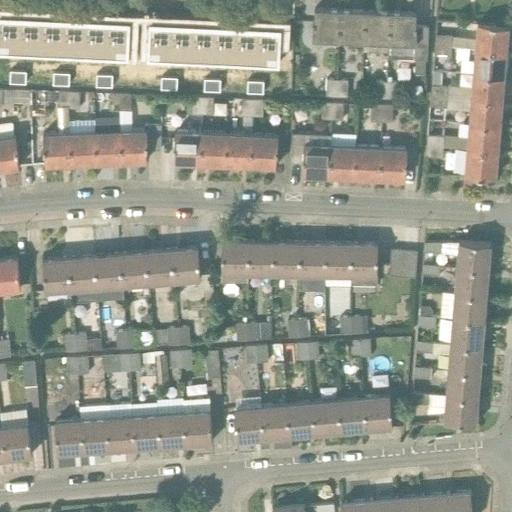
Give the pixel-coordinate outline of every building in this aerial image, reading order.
[(312,39),(338,40),(339,10),(314,9),(313,22),(312,21),(312,39)] [(338,40),(363,41),(365,11),(339,10),(338,40)] [(389,53),(389,42),(390,12),(365,11),(363,41),(364,41),(363,52),(389,53)] [(413,59),(427,60),(428,26),(415,26),(416,13),(390,12),(389,42),(414,43),(413,59)] [(21,17),(0,16),(0,49),(19,50),(21,17)] [(41,51),(43,18),(21,17),(19,50),(41,51)] [(63,52),(64,19),(43,18),(41,51),(63,52)] [(64,19),(63,52),(84,54),(86,20),(64,19)] [(86,20),(84,54),(106,55),(107,21),(86,20)] [(107,21),(106,55),(128,56),(129,22),(107,21)] [(475,49),(505,52),(507,26),(494,25),(494,23),(477,22),(475,37),(475,49)] [(171,58),(172,24),(150,23),(149,57),(171,58)] [(192,59),(194,25),(172,24),(171,58),(192,59)] [(194,25),(192,59),(214,60),(215,26),(194,25)] [(235,61),(237,27),(215,26),(214,60),(235,61)] [(237,27),(235,61),(257,62),(259,28),(237,27)] [(259,28),(257,62),(279,63),(280,29),(259,28)] [(435,45),(452,46),(453,35),(436,34),(435,45)] [(452,46),(435,45),(434,56),(451,58),(452,46)] [(472,72),(503,74),(505,52),(475,49),(473,59),(472,72)] [(18,70),(10,70),(9,82),(18,83),(18,70)] [(18,83),(26,83),(27,70),(18,70),(18,83)] [(62,72),(53,72),(53,84),(61,85),(62,72)] [(61,85),(70,85),(70,72),(62,72),(61,85)] [(503,74),(472,72),(471,87),(470,98),(501,100),(503,74)] [(105,74),(96,73),(96,86),(104,86),(105,74)] [(104,86),(113,87),(113,74),(105,74),(104,86)] [(170,76),(161,76),(160,89),(169,89),(170,76)] [(169,89),(178,89),(178,77),(170,76),(169,89)] [(213,78),(204,78),(204,90),(212,91),(213,78)] [(212,91),(221,91),(221,78),(213,78),(212,91)] [(325,96),(336,96),(337,79),(326,79),(325,96)] [(336,96),(347,97),(348,80),(337,79),(336,96)] [(256,80),(247,80),(247,92),(255,93),(256,80)] [(255,93),(264,93),(264,80),(256,80),(255,93)] [(376,98),(387,99),(387,81),(377,81),(376,98)] [(387,99),(398,99),(398,82),(387,81),(387,99)] [(431,95),(448,96),(449,86),(432,84),(431,95)] [(57,108),(68,108),(69,91),(58,91),(57,108)] [(69,91),(68,108),(79,109),(80,92),(69,91)] [(109,93),(109,110),(120,110),(120,93),(109,93)] [(120,110),(130,111),(131,94),(120,93),(120,110)] [(448,96),(431,95),(430,106),(447,108),(448,96)] [(191,113),(202,114),(202,97),(191,96),(191,113)] [(202,114),(213,114),(213,97),(202,97),(202,114)] [(241,115),(252,116),(252,99),(242,98),(241,115)] [(468,123),(499,126),(501,100),(470,98),(469,110),(468,123)] [(252,116),(262,116),(263,99),(252,99),(252,116)] [(321,119),(331,119),(332,102),(321,102),(321,119)] [(331,119),(342,120),(343,103),(332,102),(331,119)] [(370,121),(381,121),(381,104),(370,104),(370,121)] [(381,121),(391,122),(392,105),(381,104),(381,121)] [(467,136),(466,149),(497,152),(499,126),(468,123),(467,136)] [(146,160),(146,150),(161,149),(161,124),(146,125),(146,129),(131,130),(120,130),(119,130),(121,161),(146,160)] [(96,162),(121,161),(119,130),(93,131),(96,162)] [(93,131),(70,132),(68,132),(70,163),(96,162),(93,131)] [(174,161),(199,162),(201,132),(174,131),(173,148),(175,148),(174,161)] [(45,164),(70,163),(68,132),(58,132),(43,133),(43,151),(44,151),(45,164)] [(199,162),(225,164),(226,133),(201,132),(199,162)] [(357,140),(357,132),(332,134),(333,142),(357,140)] [(225,164),(250,165),(251,134),(226,133),(225,164)] [(251,134),(250,165),(275,166),(276,153),(277,153),(278,135),(251,134)] [(427,146),(444,147),(445,136),(444,135),(428,134),(427,146)] [(0,137),(0,168),(19,166),(17,153),(18,153),(15,135),(0,137)] [(303,174),(329,175),(330,145),(303,143),(302,161),(304,161),(303,174)] [(329,175),(354,176),(356,146),(330,145),(329,175)] [(354,176),(379,178),(380,147),(356,146),(354,176)] [(444,147),(427,146),(426,156),(443,157),(444,147)] [(380,147),(379,178),(404,179),(405,166),(406,166),(407,148),(380,147)] [(497,152),(466,149),(464,175),(481,177),(482,176),(495,177),(497,152)] [(247,283),(248,273),(248,240),(222,240),(221,282),(247,283)] [(248,273),(273,273),(274,241),(248,240),(248,273)] [(456,266),(488,269),(490,243),(458,240),(458,242),(456,266)] [(273,273),(299,274),(299,241),(274,241),(273,273)] [(299,274),(325,274),(325,242),(299,241),(299,274)] [(440,253),(441,241),(424,241),(423,252),(440,253)] [(337,282),(350,282),(351,242),(325,242),(325,274),(338,274),(337,282)] [(350,284),(377,285),(377,243),(351,242),(350,282),(350,284)] [(198,278),(200,278),(197,246),(172,248),(173,280),(174,288),(199,286),(198,278)] [(148,283),(173,280),(172,248),(146,250),(148,283)] [(388,275),(415,277),(417,251),(390,248),(388,275)] [(122,285),(148,283),(146,250),(120,252),(122,285)] [(96,287),(122,285),(120,252),(94,255),(96,287)] [(71,289),(96,287),(94,255),(68,257),(71,289)] [(0,290),(20,289),(17,257),(0,258),(0,290)] [(45,291),(71,289),(68,257),(42,259),(45,291)] [(438,276),(439,265),(423,263),(422,275),(438,276)] [(454,292),(486,294),(488,269),(456,266),(454,292)] [(454,292),(453,304),(452,318),(483,320),(486,294),(454,292)] [(354,333),(367,333),(366,315),(353,316),(354,333)] [(417,326),(434,328),(435,316),(418,315),(417,326)] [(340,334),(354,333),(353,316),(340,317),(340,334)] [(299,336),(310,336),(309,318),(298,319),(299,336)] [(449,343),(481,346),(483,320),(452,318),(451,318),(449,343)] [(288,337),(299,336),(298,319),(287,320),(288,337)] [(236,340),(247,340),(246,322),(235,323),(236,340)] [(247,340),(258,339),(257,322),(246,322),(247,340)] [(180,344),(190,344),(188,326),(179,327),(180,344)] [(170,344),(180,344),(179,327),(169,327),(170,344)] [(127,348),(138,347),(137,329),(126,330),(127,348)] [(116,348),(127,348),(126,330),(115,331),(116,348)] [(76,351),(101,349),(101,337),(86,339),(86,332),(75,333),(76,351)] [(65,352),(76,351),(75,333),(64,334),(65,352)] [(360,356),(371,355),(370,338),(359,339),(360,356)] [(0,357),(11,356),(9,339),(0,339),(0,357)] [(349,357),(360,356),(359,339),(348,339),(349,357)] [(416,340),(415,352),(436,354),(437,342),(416,340)] [(308,359),(319,358),(318,341),(307,342),(308,359)] [(297,360),(308,359),(307,342),(296,342),(297,360)] [(449,369),(479,372),(481,346),(449,343),(448,355),(449,369)] [(257,362),(268,362),(267,344),(255,345),(257,362)] [(246,363),(257,362),(255,345),(244,346),(246,363)] [(181,367),(192,366),(191,349),(180,350),(181,367)] [(170,368),(181,367),(180,350),(169,351),(170,368)] [(206,378),(220,377),(216,350),(203,351),(206,378)] [(130,370),(141,370),(140,352),(129,353),(130,370)] [(119,371),(130,370),(129,353),(118,354),(119,371)] [(78,373),(89,373),(88,355),(77,356),(78,373)] [(67,374),(78,373),(77,356),(66,357),(67,374)] [(23,386),(36,385),(34,361),(21,362),(23,386)] [(430,378),(431,367),(414,366),(413,377),(430,378)] [(446,395),(477,398),(479,372),(449,369),(446,395)] [(363,392),(364,396),(366,428),(392,425),(389,393),(378,394),(378,390),(363,392)] [(412,392),(411,403),(429,404),(430,393),(412,392)] [(446,395),(445,406),(444,421),(475,424),(477,398),(446,395)] [(340,430),(366,428),(364,396),(337,398),(340,430)] [(314,432),(340,430),(337,398),(312,400),(314,432)] [(237,439),(263,436),(261,404),(260,400),(248,401),(248,406),(234,407),(237,439)] [(288,434),(314,432),(312,400),(286,402),(288,434)] [(263,436),(288,434),(286,402),(261,404),(263,436)] [(160,444),(186,443),(184,411),(183,406),(171,407),(171,411),(158,412),(160,444)] [(184,411),(186,443),(212,441),(210,409),(184,411)] [(134,446),(160,444),(158,412),(132,414),(134,446)] [(108,448),(134,446),(132,414),(106,416),(108,448)] [(82,450),(108,448),(106,416),(80,418),(82,450)] [(56,452),(82,450),(80,418),(54,420),(56,452)] [(2,426),(6,457),(32,454),(27,422),(2,426)] [(444,493),(445,511),(471,511),(469,490),(444,493)] [(419,511),(445,511),(444,493),(418,495),(419,511)] [(393,511),(419,511),(418,495),(392,497),(393,511)] [(393,511),(392,497),(366,500),(367,511),(393,511)] [(367,511),(366,500),(340,502),(340,503),(340,511),(367,511)] [(333,511),(333,503),(316,505),(316,511),(333,511)]
